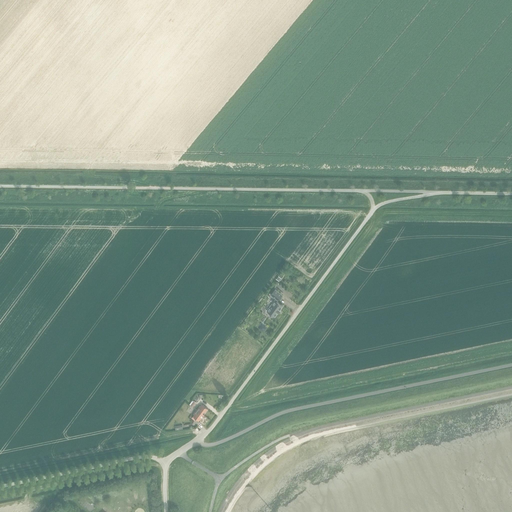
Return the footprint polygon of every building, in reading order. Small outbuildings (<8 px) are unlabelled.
[(276,289),(283,294),(290,285),(281,278),(279,281),(281,283),(276,289)] [(282,295),(275,290),(271,295),(276,299),(267,311),(275,317),(278,313),(280,310),(283,306),(277,301),(282,295)] [(266,318),(262,323),(268,327),(271,323),(266,318)] [(197,409),(203,414),(208,408),(202,403),(201,405),(200,405),(197,409)] [(199,419),(203,414),(197,409),(194,413),(195,413),(192,416),(193,416),(192,418),(194,420),(196,417),(199,419)]
